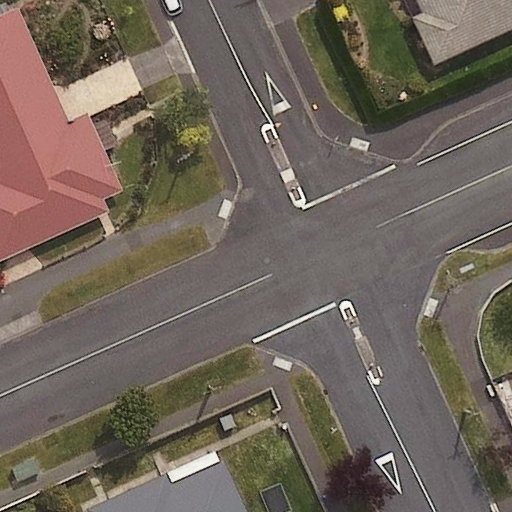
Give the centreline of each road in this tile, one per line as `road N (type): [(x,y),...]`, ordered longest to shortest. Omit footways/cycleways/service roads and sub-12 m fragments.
road 1 (residential): [(0,396),(323,251)]
road 2 (residential): [(323,251),(438,511)]
road 3 (residential): [(210,0),(323,251)]
road 4 (residential): [(323,251),(511,166)]
